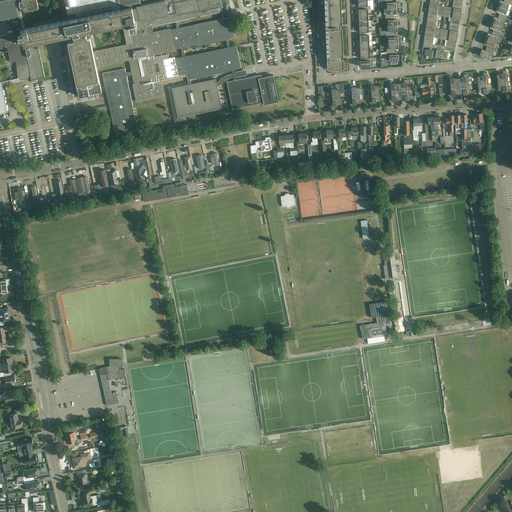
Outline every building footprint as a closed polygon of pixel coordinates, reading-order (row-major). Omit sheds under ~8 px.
[(39,8),(36,0),(0,0),(0,19),(11,17),(12,23),(14,23),(16,33),(0,36),(0,47),(7,46),(8,51),(3,52),(3,53),(9,52),(11,62),(16,61),(20,78),(20,81),(31,78),(32,83),(37,80),(36,79),(45,77),(39,48),(35,49),(33,43),(73,35),(75,41),(68,42),(71,55),(71,56),(72,62),(79,97),(90,94),(93,94),(94,94),(93,91),(94,91),(98,90),(101,90),(97,68),(96,66),(128,59),(128,60),(126,73),(125,68),(103,73),(115,134),(138,130),(126,76),(129,75),(131,62),(136,87),(135,87),(137,100),(162,95),(159,83),(182,78),(187,77),(186,73),(189,73),(190,79),(232,70),(235,70),(241,68),(237,46),(230,47),(228,38),(235,37),(231,17),(224,19),(223,13),(222,8),(221,6),(224,5),(228,4),(226,0),(64,0),(68,14),(77,12),(78,12),(78,15),(79,16),(79,18),(77,19),(77,18),(34,27),(33,27),(25,29),(21,11),(24,10),(24,11),(39,8)] [(324,0),(327,60),(342,59),(342,56),(343,56),(342,28),(341,28),(340,24),(342,24),(341,0),(324,0)] [(370,0),(368,0),(358,1),(358,7),(359,7),(360,7),(365,6),(365,9),(368,9),(370,9),(370,6),(370,0)] [(397,8),(396,2),(390,3),(390,0),(384,0),(384,3),(387,3),(387,9),(397,8)] [(439,6),(439,0),(432,0),(432,2),(430,1),(429,9),(445,11),(446,7),(439,6)] [(511,5),(511,3),(511,1),(507,0),(506,0),(506,3),(500,0),(498,6),(507,9),(509,4),(511,5)] [(461,14),(462,6),(460,6),(461,2),(453,1),(452,8),(446,7),(445,11),(461,14)] [(505,14),(507,9),(498,6),(496,11),(502,14),(501,16),(506,18),(507,15),(505,14)] [(397,14),(397,8),(387,9),(387,14),(385,14),(385,17),(391,17),(391,14),(397,14)] [(444,16),(445,11),(429,9),(428,17),(430,17),(429,20),(436,22),(437,15),(444,16)] [(459,22),(461,14),(445,11),(444,16),(451,17),(450,24),(457,25),(458,21),(459,22)] [(505,22),(506,18),(501,16),(500,19),(494,17),(492,22),(501,26),(501,24),(502,25),(503,24),(504,24),(505,22)] [(397,26),(397,20),(391,20),(391,17),(385,17),(385,21),(388,20),(388,26),(397,26)] [(435,28),(436,22),(429,20),(428,24),(427,24),(425,31),(441,34),(442,29),(435,28)] [(499,31),(501,26),(492,22),(490,28),(496,30),(495,32),(500,35),(503,36),(505,33),(499,31)] [(457,36),(458,29),(457,29),(457,25),(450,24),(449,30),(442,29),(441,34),(457,36)] [(369,32),(369,26),(359,27),(359,33),(361,32),(362,35),(369,35),(372,35),(371,32),(369,32)] [(398,31),(397,26),(388,26),(388,32),(386,32),(386,35),(392,35),(392,32),(398,31)] [(440,39),(441,34),(425,31),(424,39),(426,39),(425,43),(433,44),(434,38),(440,39)] [(499,37),(500,35),(495,32),(494,35),(488,33),(486,39),(495,42),(497,37),(499,37)] [(456,44),(457,36),(441,34),(440,39),(447,40),(446,46),(453,47),(454,44),(456,44)] [(398,43),(398,37),(392,37),(392,35),(386,35),(386,38),(388,38),(389,43),(398,43)] [(493,47),(495,42),(486,39),(484,44),(489,46),(488,49),(494,51),(495,48),(493,47)] [(398,49),(398,43),(389,43),(389,49),(386,49),(387,52),(393,52),(392,49),(398,49)] [(439,45),(433,44),(425,43),(425,47),(430,47),(430,50),(427,50),(426,56),(437,57),(439,45)] [(453,47),(446,46),(439,45),(437,57),(447,59),(448,53),(444,52),(445,50),(453,51),(453,47)] [(492,57),(494,51),(488,49),(487,51),(482,49),(480,55),(482,56),(482,57),(485,58),(486,57),(489,58),(489,56),(492,57)] [(393,52),(387,52),(387,60),(390,60),(390,61),(391,61),(391,65),(398,64),(398,61),(399,60),(399,54),(393,55),(393,52)] [(372,57),(370,58),(367,58),(368,61),(363,61),(361,61),(361,67),(364,67),(364,68),(367,68),(367,67),(369,67),(370,67),(370,65),(373,65),(373,61),(372,57)] [(344,69),(344,59),(342,59),(327,60),(327,69),(328,70),(331,70),(332,70),(339,70),(341,70),(342,69),(344,69)] [(279,102),(273,75),(262,77),(253,79),(252,79),(252,78),(251,78),(251,79),(250,79),(250,80),(248,80),(248,79),(247,78),(247,77),(237,80),(237,77),(243,76),(242,71),(236,72),(235,70),(232,70),(233,74),(233,77),(234,80),(227,82),(228,87),(229,86),(230,91),(229,91),(233,109),(247,106),(247,105),(260,102),(260,104),(263,103),(264,105),(279,102)] [(506,70),(506,71),(503,71),(503,74),(497,75),(498,83),(508,81),(508,77),(509,76),(509,77),(509,76),(506,70)] [(487,72),(486,72),(483,73),(483,76),(477,77),(478,84),(489,83),(488,79),(489,78),(487,72)] [(220,99),(218,86),(220,85),(221,84),(224,82),(227,80),(230,78),(233,77),(233,74),(229,75),(226,76),(223,78),(220,81),(219,82),(218,83),(217,83),(216,79),(191,84),(190,79),(189,73),(186,73),(188,83),(189,85),(172,88),(173,96),(178,118),(186,116),(222,109),(221,102),(222,101),(222,99),(220,99)] [(468,81),(468,80),(469,80),(470,80),(467,74),(463,75),(464,78),(458,78),(458,86),(469,85),(471,85),(471,81),(468,81)] [(458,86),(458,78),(452,79),(451,76),(448,76),(446,82),(447,82),(448,82),(448,87),(458,86)] [(421,89),(422,88),(422,94),(428,94),(428,96),(434,96),(433,87),(431,87),(430,77),(427,77),(427,84),(420,85),(421,89)] [(8,111),(3,90),(2,84),(20,81),(20,78),(17,78),(2,82),(0,81),(0,114),(2,114),(1,113),(8,111)] [(408,79),(407,80),(404,80),(404,83),(398,84),(399,92),(410,91),(409,86),(410,85),(410,86),(408,79)] [(399,92),(398,84),(392,85),(392,81),(389,82),(389,81),(387,88),(388,88),(389,93),(399,92)] [(509,86),(508,81),(498,83),(498,90),(504,90),(505,93),(508,93),(510,86),(510,87),(509,86)] [(379,86),(373,86),(372,83),(369,83),(367,89),(367,90),(368,89),(369,90),(369,94),(380,93),(379,86)] [(489,88),(489,83),(478,84),(479,92),(485,91),(485,95),(488,94),(488,95),(489,95),(491,88),(490,88),(489,88)] [(45,84),(39,85),(42,109),(49,108),(45,84)] [(359,88),(353,88),(353,85),(350,85),(349,85),(348,91),(349,91),(349,96),(360,95),(359,88)] [(469,90),(469,85),(458,86),(459,94),(465,93),(465,97),(469,96),(469,97),(471,90),(470,90),(469,90)] [(459,94),(458,86),(448,87),(448,92),(447,92),(450,98),(453,98),(453,94),(459,94)] [(340,89),(339,89),(333,90),(333,87),(330,87),(328,93),(329,93),(330,98),(340,97),(340,89)] [(410,95),(410,91),(399,92),(400,99),(406,99),(406,102),(409,102),(410,102),(411,95),(411,96),(410,95)] [(400,99),(399,92),(389,93),(389,97),(388,98),(391,104),(391,103),(394,103),(394,100),(400,99)] [(380,101),(380,93),(369,94),(369,99),(368,100),(368,99),(371,106),(371,105),(374,105),(374,102),(380,101)] [(361,103),(360,95),(349,96),(350,101),(349,101),(348,101),(351,107),(352,107),(355,107),(354,103),(361,103)] [(341,105),(340,97),(330,98),(330,103),(329,103),(332,109),(335,108),(335,105),(341,105)] [(474,116),(474,125),(480,125),(481,130),(485,129),(484,121),(483,121),(482,113),(479,113),(479,112),(476,113),(476,114),(475,114),(476,116),(474,116)] [(466,114),(464,114),(464,115),(461,115),(462,150),(471,150),(471,149),(471,144),(471,129),(465,129),(465,122),(467,122),(467,114),(466,114)] [(449,118),(447,118),(446,119),(447,124),(449,123),(450,127),(450,137),(454,137),(453,124),(455,124),(454,116),(449,116),(449,118)] [(414,130),(413,130),(413,138),(418,138),(417,130),(422,129),(421,118),(413,119),(414,130)] [(412,144),(412,134),(409,134),(409,120),(403,121),(404,128),(404,135),(404,144),(412,144)] [(358,136),(357,127),(351,128),(351,131),(348,131),(349,138),(350,139),(352,139),(353,138),(353,135),(356,135),(356,136),(358,136)] [(333,138),(333,130),(326,130),(326,133),(324,133),(324,138),(330,137),(330,138),(333,138)] [(312,142),(311,142),(311,144),(311,145),(318,145),(317,138),(321,137),(320,131),(313,132),(314,138),(312,138),(312,142)] [(299,134),(299,144),(307,144),(307,133),(299,134)] [(285,143),(285,135),(279,136),(279,143),(280,143),(280,148),(277,148),(278,157),(284,157),(283,148),(286,147),(285,143)] [(293,135),(285,135),(286,147),(290,147),(290,153),(290,155),(298,155),(297,153),(297,148),(297,146),(293,147),(293,142),(293,135)] [(256,145),(251,146),(251,153),(255,153),(254,148),(261,147),(262,151),(272,150),(269,137),(266,138),(265,138),(266,141),(265,141),(264,140),(255,142),(256,145)] [(369,160),(369,152),(366,153),(366,149),(361,150),(361,160),(369,160)] [(216,166),(219,165),(217,152),(214,153),(214,156),(211,157),(212,164),(215,164),(216,166)] [(352,160),(352,152),(344,153),(345,161),(352,160)] [(201,168),(205,167),(203,155),(198,155),(199,160),(196,160),(197,166),(200,165),(201,168)] [(175,172),(179,171),(177,159),(172,160),(173,165),(170,165),(171,171),(174,170),(175,172)] [(138,181),(146,180),(146,177),(149,176),(147,169),(144,169),(143,165),(135,167),(138,181)] [(189,178),(188,175),(194,174),(193,169),(187,171),(186,165),(183,166),(185,175),(181,176),(182,179),(189,178)] [(96,167),(90,168),(93,184),(100,183),(96,167)] [(102,183),(94,185),(97,195),(104,194),(103,189),(105,188),(105,186),(108,185),(105,170),(99,171),(102,183)] [(117,177),(116,170),(109,171),(112,185),(119,184),(118,180),(121,180),(120,177),(117,177)] [(169,182),(176,180),(176,177),(172,178),(171,177),(170,172),(167,173),(168,177),(168,179),(169,182)] [(91,192),(87,176),(78,178),(81,192),(86,191),(86,193),(91,192)] [(152,185),(150,177),(147,178),(146,178),(147,180),(147,183),(142,184),(143,187),(152,185)] [(65,194),(62,180),(60,180),(60,178),(55,179),(59,195),(65,194)] [(73,191),(73,194),(78,194),(75,179),(71,180),(71,184),(68,185),(69,192),(73,191)] [(369,180),(366,181),(360,181),(362,198),(368,197),(367,191),(371,190),(369,180)] [(118,182),(119,184),(111,186),(112,193),(123,191),(122,188),(121,182),(118,182)] [(189,194),(187,185),(175,187),(174,184),(163,186),(163,189),(142,193),(144,202),(165,198),(166,198),(176,196),(189,194)] [(285,195),(281,196),(283,207),(287,206),(287,207),(288,208),(291,207),(292,207),(292,205),(296,205),(295,194),(290,195),(290,194),(289,193),(287,194),(285,194),(285,195)] [(367,220),(361,221),(363,239),(369,238),(367,220)] [(397,279),(396,267),(394,251),(389,252),(390,253),(383,254),(385,265),(384,266),(385,279),(393,279),(397,279)] [(1,281),(1,283),(1,285),(0,284),(0,292),(8,292),(7,285),(10,285),(9,279),(4,280),(4,281),(1,281)] [(386,324),(387,323),(391,323),(387,301),(369,304),(372,318),(376,317),(377,323),(370,324),(360,326),(362,339),(387,335),(386,324)] [(0,305),(0,314),(1,321),(5,321),(6,322),(9,321),(9,320),(10,320),(9,315),(9,313),(8,308),(3,309),(2,305),(0,305)] [(2,361),(4,372),(4,373),(15,371),(14,365),(12,366),(11,358),(6,359),(6,360),(2,361)] [(110,359),(109,366),(99,369),(107,405),(119,403),(117,392),(112,393),(109,380),(119,377),(124,377),(124,376),(124,370),(124,369),(121,369),(121,367),(122,367),(122,359),(121,359),(110,359)] [(5,377),(2,377),(4,391),(11,389),(11,386),(7,387),(7,384),(16,382),(15,376),(10,377),(10,378),(6,379),(5,377)] [(6,402),(14,401),(13,394),(11,395),(10,395),(10,393),(10,391),(3,392),(4,394),(0,394),(0,400),(5,399),(6,402)] [(23,427),(21,419),(18,419),(17,414),(9,415),(12,429),(23,427)] [(74,442),(75,442),(74,436),(76,436),(75,432),(74,433),(74,432),(77,431),(76,427),(69,429),(70,433),(70,434),(67,434),(69,443),(70,443),(71,445),(75,444),(74,442)] [(33,450),(32,447),(31,447),(31,444),(33,444),(32,437),(20,440),(17,441),(18,447),(21,446),(22,446),(23,452),(33,450)] [(23,452),(19,453),(20,458),(24,457),(26,464),(37,461),(36,455),(34,455),(33,455),(33,453),(33,450),(23,452)] [(83,460),(85,459),(90,458),(89,453),(77,455),(77,453),(71,454),(72,461),(74,461),(75,467),(75,468),(81,467),(81,466),(84,465),(83,460)] [(40,473),(39,469),(38,470),(38,468),(25,470),(26,477),(23,477),(24,480),(33,479),(32,476),(39,475),(39,473),(40,473)] [(89,481),(87,482),(86,473),(89,472),(88,469),(82,470),(83,473),(77,475),(80,488),(90,485),(89,481)] [(40,483),(40,481),(33,482),(33,479),(24,480),(24,484),(27,483),(28,490),(41,488),(40,486),(42,486),(41,482),(40,483)] [(90,492),(83,493),(84,500),(83,500),(84,507),(94,505),(97,504),(96,496),(91,497),(90,492)] [(34,511),(37,510),(37,511),(44,511),(44,509),(46,509),(45,502),(39,502),(39,497),(33,498),(34,511)] [(22,504),(18,504),(18,511),(25,511),(26,511),(29,511),(28,498),(22,499),(22,504)] [(9,511),(9,505),(6,505),(6,503),(0,503),(0,511),(9,511)]
